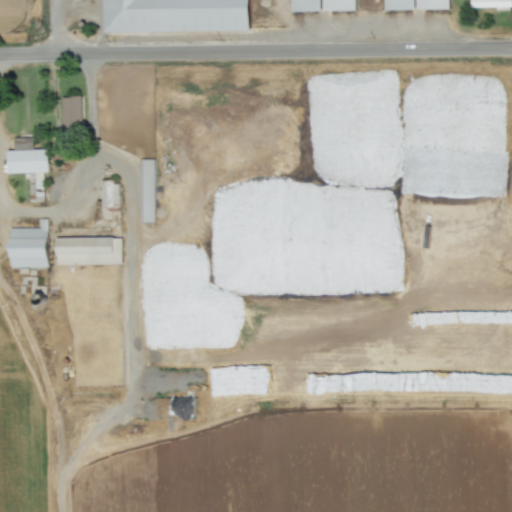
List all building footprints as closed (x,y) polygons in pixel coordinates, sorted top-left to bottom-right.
[(249,31),(249,0),(104,0),(104,33),(249,31)] [(356,0),(291,0),(292,12),(357,11),(356,0)] [(382,0),(383,10),(448,9),(448,0),(382,0)] [(511,9),(511,0),(470,0),(471,9),(511,9)] [(80,97),(61,97),(62,130),(81,130),(80,97)] [(29,173),(30,199),(42,198),(41,173),(49,172),(48,149),(33,150),(33,138),(13,139),(13,151),(7,151),(8,174),(29,173)] [(155,223),(154,159),(140,160),(141,223),(155,223)] [(119,207),(118,181),(101,181),(102,208),(119,207)] [(10,268),(48,267),(47,219),(39,219),(40,228),(10,228),(10,268)] [(56,238),(56,265),(122,265),(121,237),(56,238)]
